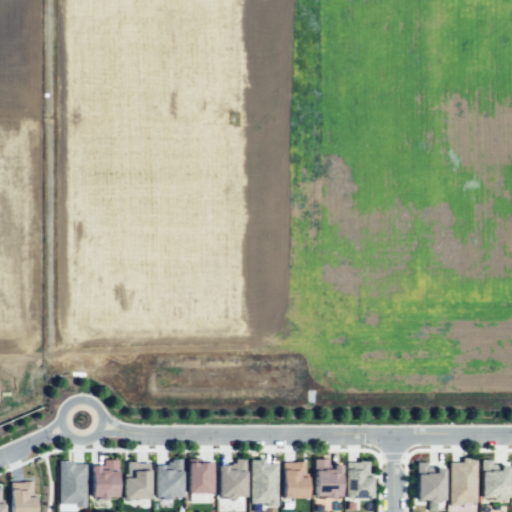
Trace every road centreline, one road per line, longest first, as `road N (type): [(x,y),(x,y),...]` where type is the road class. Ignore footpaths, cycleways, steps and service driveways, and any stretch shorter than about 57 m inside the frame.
road 1 (residential): [(511,437),(118,430)]
road 2 (residential): [(93,434),(93,403),(74,398),(62,406),(59,425),(67,436),(93,434)]
